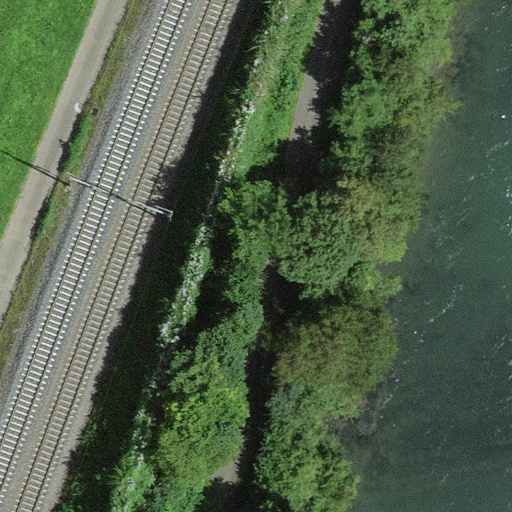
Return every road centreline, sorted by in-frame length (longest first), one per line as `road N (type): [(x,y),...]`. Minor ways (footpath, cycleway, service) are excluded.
road 1 (residential): [(327,0),(206,511)]
road 2 (residential): [(0,318),(112,0)]
